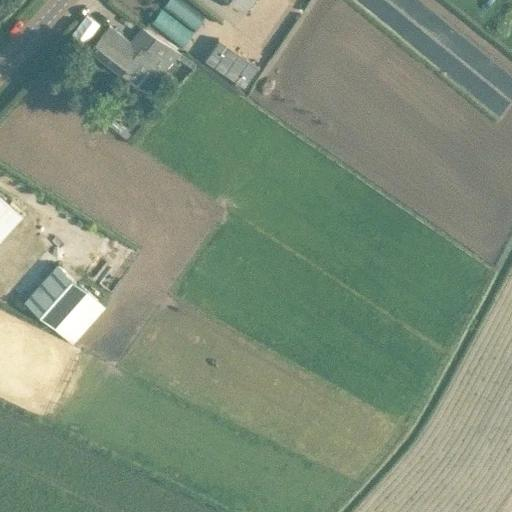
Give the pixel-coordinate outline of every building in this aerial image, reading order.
[(177,0),(158,27),(190,51),(211,23),(180,0),(177,0)] [(233,0),(246,9),(252,0),(233,0)] [(160,75),(166,68),(178,53),(143,26),(136,35),(144,42),(139,48),(110,25),(91,49),(107,61),(128,78),(130,75),(142,61),(160,75)] [(247,87),(260,67),(219,38),(205,59),(247,87)] [(119,111),(129,100),(117,89),(107,99),(97,110),(110,122),(120,111),(119,111)] [(104,290),(127,266),(112,252),(90,277),(104,290)] [(26,299),(56,326),(89,289),(58,262),(26,299)] [(95,293),(76,329),(90,337),(110,302),(95,293)]
